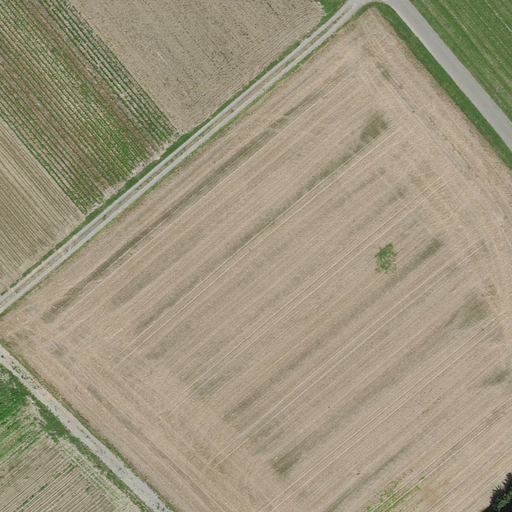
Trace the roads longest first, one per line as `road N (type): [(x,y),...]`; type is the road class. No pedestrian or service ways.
road 1 (track): [(0,304),(359,0)]
road 2 (track): [(0,356),(157,511)]
road 3 (residential): [(511,148),(387,0)]
